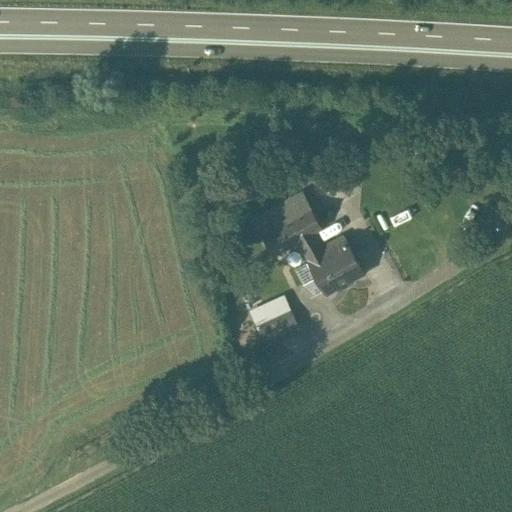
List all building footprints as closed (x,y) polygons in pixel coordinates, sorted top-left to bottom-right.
[(302,190),(254,217),(263,232),(275,225),(311,205),(302,190)] [(311,205),(275,225),(285,245),(298,238),(314,230),(322,225),(311,205)] [(275,225),(263,232),(274,252),(285,245),(275,225)] [(325,250),(314,230),(298,238),(309,258),(308,259),(326,290),(364,269),(347,238),(325,250)] [(259,319),(296,307),(292,292),(254,304),(259,319)] [(297,309),(259,321),(265,337),(302,325),(297,309)]
